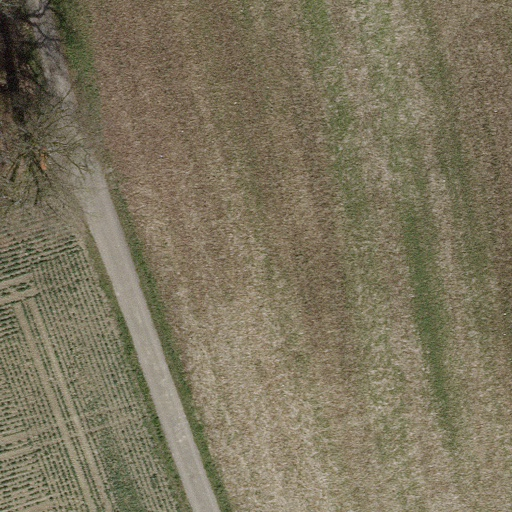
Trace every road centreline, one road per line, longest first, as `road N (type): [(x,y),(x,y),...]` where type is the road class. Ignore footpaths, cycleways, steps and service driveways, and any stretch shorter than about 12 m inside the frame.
road 1 (track): [(215,511),(104,198)]
road 2 (track): [(40,0),(104,198)]
